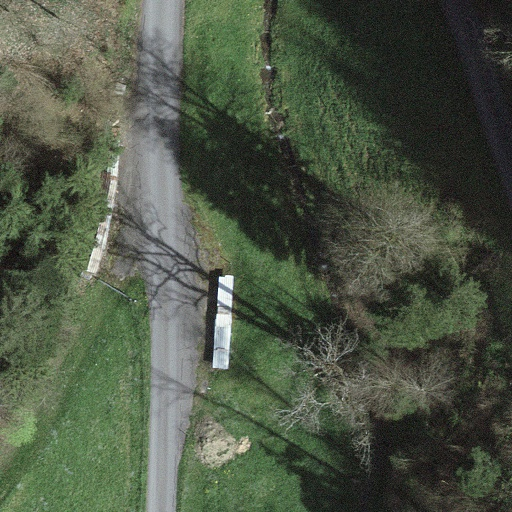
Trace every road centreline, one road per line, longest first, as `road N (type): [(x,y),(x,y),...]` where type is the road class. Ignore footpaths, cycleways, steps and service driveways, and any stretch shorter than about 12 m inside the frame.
road 1 (track): [(158,511),(160,220)]
road 2 (track): [(0,451),(160,220)]
road 3 (track): [(160,220),(166,0)]
road 4 (track): [(460,0),(511,159)]
